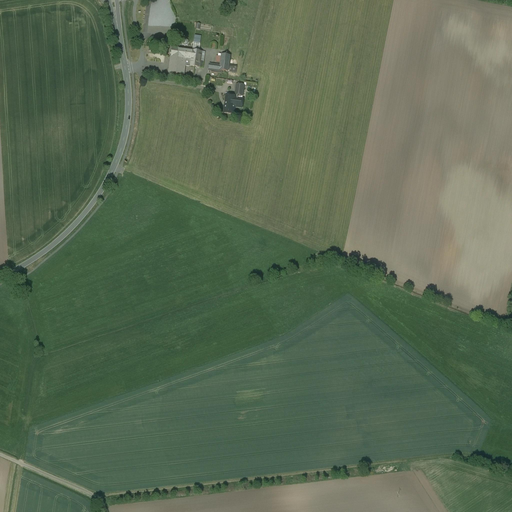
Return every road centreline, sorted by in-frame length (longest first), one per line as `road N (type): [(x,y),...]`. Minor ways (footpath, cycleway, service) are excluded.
road 1 (tertiary): [(0,277),(60,238),(103,187),(126,129),(125,68)]
road 2 (unclassified): [(0,455),(85,491),(106,511)]
